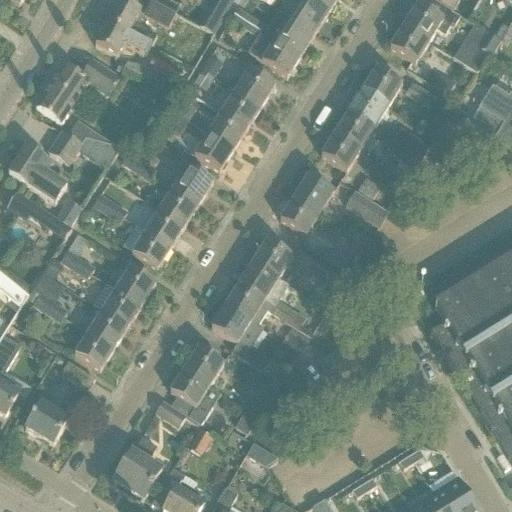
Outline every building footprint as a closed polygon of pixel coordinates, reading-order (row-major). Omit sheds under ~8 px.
[(6,0),(18,9),(25,0),(6,0)] [(166,0),(151,0),(150,4),(149,5),(174,18),(180,7),(166,0)] [(215,0),(199,30),(214,39),(236,0),(215,0)] [(302,0),(301,2),(327,19),(339,0),(302,0)] [(453,0),(426,0),(428,1),(451,15),(459,3),(453,0)] [(418,9),(403,31),(427,47),(436,34),(437,35),(444,39),(450,31),(452,32),(459,20),(451,15),(428,1),(421,11),(418,9)] [(287,24),(314,41),(327,19),(301,2),(287,24)] [(119,4),(107,27),(127,38),(139,44),(150,50),(155,41),(144,35),(132,29),(140,15),(137,13),(119,4)] [(174,18),(149,5),(142,19),(167,33),(174,18)] [(230,25),(242,33),(246,28),(247,29),(251,23),(236,14),(230,25)] [(257,42),(246,58),(260,67),(286,83),(300,63),(273,46),(274,45),(261,35),(264,31),(251,23),(247,29),(246,28),(242,33),(257,42)] [(287,24),(274,45),(273,46),(300,63),(314,41),(287,24)] [(107,27),(95,50),(112,59),(115,61),(121,50),(133,57),(134,55),(145,61),(145,59),(153,64),(158,54),(150,50),(139,44),(127,38),(107,27)] [(501,30),(493,42),(499,46),(504,49),(511,37),(511,34),(508,32),(507,33),(501,30)] [(403,31),(389,53),(406,64),(414,68),(427,47),(403,31)] [(486,38),(477,52),(490,61),(499,46),(493,42),(486,38)] [(200,75),(213,83),(221,71),(220,70),(221,69),(224,71),(230,61),(215,52),(200,75)] [(119,64),(115,76),(155,87),(159,88),(163,75),(158,74),(119,64)] [(36,113),(52,124),(60,129),(88,88),(106,101),(118,83),(108,76),(92,65),(80,83),(64,71),(36,113)] [(242,70),(229,91),(235,95),(234,97),(239,100),(260,114),(275,90),(258,79),(249,74),(248,74),(242,70)] [(362,96),(387,112),(402,89),(376,73),(362,95),(362,96)] [(213,83),(200,75),(192,88),(205,96),(213,83)] [(440,78),(432,91),(446,100),(454,87),(440,78)] [(413,88),(406,98),(429,113),(436,102),(413,88)] [(455,111),(445,127),(458,135),(481,150),(488,139),(500,146),(511,153),(511,99),(511,98),(509,101),(503,97),(492,90),(473,121),(472,122),(455,111)] [(348,118),(373,134),(387,112),(362,96),(362,95),(359,93),(350,107),(354,109),(348,118)] [(246,135),(260,114),(234,97),(220,119),(246,135)] [(175,120),(185,127),(194,113),(184,106),(175,120)] [(334,139),(360,155),(373,134),(348,118),(334,139)] [(232,157),(246,135),(220,119),(207,138),(206,140),(232,157)] [(185,127),(175,120),(167,133),(177,139),(185,127)] [(151,121),(136,145),(150,154),(165,131),(158,126),(151,121)] [(67,140),(67,141),(81,150),(85,144),(120,153),(77,125),(67,140)] [(219,178),(232,157),(206,140),(207,138),(198,132),(183,155),(193,161),(219,178)] [(430,151),(429,151),(401,133),(392,146),(421,165),(430,151)] [(69,171),(78,157),(82,151),(81,150),(67,141),(67,140),(61,137),(48,157),(69,171)] [(360,155),(334,139),(320,161),(346,177),(360,155)] [(120,153),(85,144),(81,150),(82,151),(78,157),(106,175),(120,153)] [(385,158),(414,177),(421,165),(392,146),(385,158)] [(27,152),(9,179),(25,190),(51,207),(54,209),(67,191),(63,189),(46,177),(51,168),(45,164),(43,163),(27,152)] [(128,158),(121,169),(135,178),(138,173),(136,171),(140,166),(128,158)] [(138,173),(135,178),(147,186),(154,175),(140,166),(136,171),(138,173)] [(212,188),(196,177),(186,171),(172,194),(198,211),(212,188)] [(294,203),(319,220),(333,197),(308,181),(294,203)] [(377,193),(363,184),(356,195),(370,204),(377,193)] [(111,186),(105,196),(113,201),(114,200),(119,191),(111,186)] [(184,232),(198,211),(172,194),(158,216),(184,232)] [(345,211),(377,232),(378,233),(386,221),(387,218),(387,217),(354,197),(345,211)] [(17,198),(7,214),(17,221),(28,205),(17,198)] [(107,213),(111,208),(99,200),(92,211),(106,219),(109,215),(107,213)] [(319,220),(294,203),(279,225),(305,242),(319,220)] [(109,215),(106,219),(119,228),(126,217),(111,208),(107,213),(109,215)] [(184,232),(158,216),(144,237),(170,254),(184,232)] [(61,227),(56,235),(66,242),(72,234),(69,232),(61,227)] [(131,259),(140,265),(156,275),(170,254),(144,237),(131,259)] [(78,252),(84,243),(77,239),(71,248),(78,252)] [(267,246),(253,268),(278,284),(292,262),(267,246)] [(331,252),(323,263),(337,272),(345,261),(331,252)] [(52,285),(62,268),(74,275),(78,270),(76,269),(79,263),(67,256),(60,267),(53,262),(42,278),(52,285)] [(305,277),(319,286),(326,275),(312,265),(297,256),(290,267),(305,277)] [(511,261),(434,310),(444,328),(430,337),(511,469),(511,261)] [(78,270),(74,275),(86,284),(94,273),(79,263),(76,269),(78,270)] [(264,307),(264,306),(278,284),(253,268),(238,290),(264,307)] [(115,295),(141,311),(155,289),(130,272),(115,295)] [(53,308),(63,293),(41,279),(32,294),(51,307),(53,308)] [(225,311),(256,331),(266,315),(270,317),(270,318),(284,327),(287,322),(285,321),(289,315),(277,307),(273,312),(264,306),(264,307),(238,290),(225,311)] [(28,302),(26,306),(32,310),(46,319),(50,313),(48,312),(51,307),(32,294),(28,301),(28,302)] [(141,311),(115,295),(102,316),(127,333),(141,311)] [(50,313),(46,319),(59,327),(66,316),(53,308),(51,307),(48,312),(50,313)] [(225,311),(211,333),(236,349),(242,353),(236,361),(260,376),(267,365),(250,354),(262,335),(256,331),(225,311)] [(285,321),(287,322),(284,327),(297,335),(304,324),(289,315),(285,321)] [(88,339),(113,355),(127,333),(102,316),(88,339)] [(299,357),(307,345),(290,334),(282,347),(299,357)] [(99,376),(113,355),(88,339),(74,360),(82,365),(99,376)] [(0,419),(4,422),(9,414),(10,415),(12,412),(11,411),(15,405),(18,400),(4,391),(10,381),(4,377),(20,351),(13,347),(4,341),(3,341),(0,345),(0,419)] [(209,392),(223,369),(198,353),(184,375),(209,392)] [(94,384),(56,359),(53,364),(64,371),(59,379),(87,396),(94,384)] [(201,404),(209,392),(184,375),(170,397),(195,413),(189,422),(200,429),(212,412),(201,404)] [(250,379),(244,389),(258,398),(264,388),(250,379)] [(41,408),(35,417),(34,420),(32,419),(31,422),(32,423),(25,435),(52,451),(74,415),(73,415),(60,407),(55,416),(41,408)] [(177,433),(184,423),(162,409),(155,419),(177,433)] [(245,416),(234,432),(246,440),(257,424),(256,424),(245,416)] [(198,434),(188,452),(200,460),(211,442),(198,434)] [(226,448),(232,451),(239,440),(234,436),(226,448)] [(212,440),(203,458),(211,463),(221,445),(212,440)] [(143,506),(153,489),(161,475),(144,465),(153,450),(141,443),(132,458),(132,457),(113,488),(143,506)] [(253,449),(246,461),(255,467),(262,455),(253,449)] [(419,455),(408,461),(413,469),(423,462),(419,455)] [(408,461),(398,468),(403,475),(413,469),(408,461)] [(173,500),(172,501),(165,511),(202,511),(204,510),(202,509),(204,507),(205,504),(203,501),(193,495),(180,487),(184,481),(172,474),(161,493),(173,500)] [(372,484),(361,490),(366,498),(376,491),(372,484)] [(361,490),(351,497),(356,504),(366,498),(361,490)] [(230,511),(238,499),(226,493),(215,511),(216,511),(230,511)] [(474,511),(467,498),(442,511),(443,511),(474,511)]
